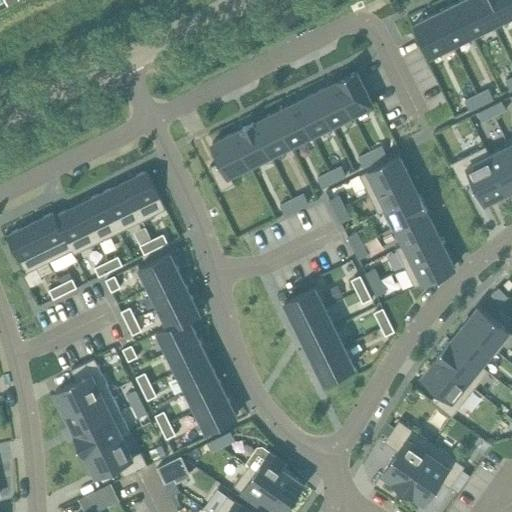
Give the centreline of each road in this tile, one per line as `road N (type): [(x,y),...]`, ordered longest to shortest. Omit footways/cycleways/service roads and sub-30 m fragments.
road 1 (residential): [(329,453),(284,431),(259,399),(236,354),(192,200),(150,122)]
road 2 (residential): [(511,237),(428,313),(329,453)]
road 3 (residential): [(150,122),(342,27),(365,25)]
road 4 (residential): [(0,305),(28,419),(37,511)]
road 5 (residential): [(0,196),(150,122)]
road 6 (unclassified): [(122,62),(248,0)]
road 7 (unclassified): [(0,122),(122,62)]
